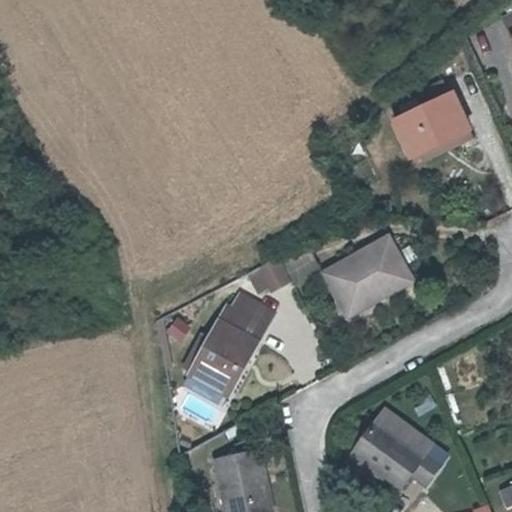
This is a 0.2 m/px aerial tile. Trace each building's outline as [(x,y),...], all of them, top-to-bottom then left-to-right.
[(511,10),(511,0),(502,9),(508,14),(511,10)] [(415,158),(473,133),(457,97),(453,99),(447,85),(419,97),(425,111),(399,123),(415,158)] [(473,133),(415,158),(420,170),(478,144),(473,133)] [(391,245),(379,248),(391,271),(401,290),(413,287),(391,245)] [(346,314),(401,290),(391,271),(379,248),(323,272),(346,314)] [(261,267),(257,269),(267,289),(269,292),(288,283),(276,259),(261,267)] [(267,289),(257,269),(256,269),(247,274),(257,293),(267,289)] [(247,357),(263,327),(272,310),(237,293),(229,308),(224,305),(187,372),(205,383),(209,377),(224,386),(242,354),(247,357)] [(192,419),(210,419),(211,402),(192,402),(192,419)] [(384,476),(385,477),(401,487),(408,478),(424,488),(438,469),(422,458),(428,448),(383,416),(373,429),(371,429),(355,451),(386,473),(384,476)] [(386,473),(355,451),(346,464),(378,487),(385,477),(384,476),(386,473)] [(268,511),(256,452),(216,460),(226,511),(268,511)] [(511,482),(497,489),(506,510),(511,507),(511,482)] [(491,511),(487,501),(461,511),(491,511)]
